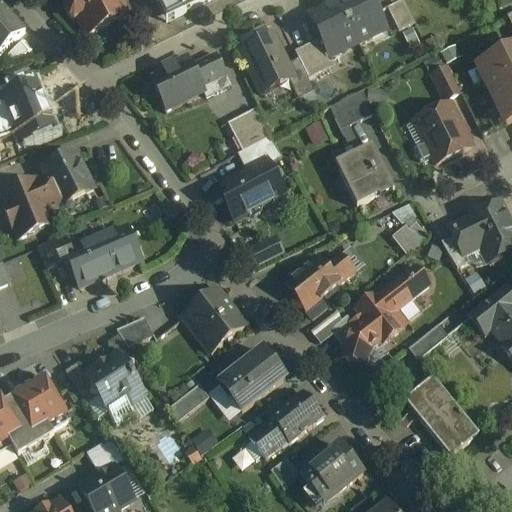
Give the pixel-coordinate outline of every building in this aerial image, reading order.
[(118,0),(66,0),(69,5),(63,9),(69,22),(73,23),(79,21),(88,39),(128,19),(118,0)] [(167,0),(174,13),(190,6),(193,5),(197,6),(203,3),(204,0),(167,0)] [(367,0),(344,0),(336,4),(357,47),(372,40),(369,34),(381,28),(367,0)] [(336,4),(321,11),(322,13),(309,19),(320,42),(326,54),(339,48),(342,54),(357,47),(336,4)] [(402,4),(386,12),(398,35),(414,27),(402,4)] [(0,55),(24,35),(0,6),(0,55)] [(273,40),(240,55),(261,97),(289,84),(293,82),(286,68),(273,40)] [(24,42),(5,59),(13,67),(32,51),(24,42)] [(320,42),(294,55),(297,62),(307,82),(330,71),(323,56),(326,54),(320,42)] [(511,52),(477,70),(484,85),(483,86),(496,113),(497,112),(505,128),(511,124),(511,52)] [(214,58),(190,70),(186,61),(159,74),(161,79),(152,84),(163,107),(161,108),(165,116),(173,112),(172,110),(202,95),(205,101),(230,88),(214,58)] [(307,82),(297,62),(286,68),(293,82),(289,84),(297,102),(313,95),(307,82)] [(460,97),(447,71),(431,79),(444,105),(460,97)] [(39,86),(0,105),(0,124),(12,119),(29,152),(64,134),(39,86)] [(361,94),(329,111),(335,123),(342,119),(348,130),(373,118),(361,94)] [(450,108),(414,126),(423,145),(415,148),(414,153),(419,165),(424,166),(432,162),(435,168),(470,150),(469,147),(470,144),(462,128),(459,127),(450,108)] [(254,113),(227,127),(242,156),(269,142),(254,113)] [(305,129),(314,147),(330,139),(321,121),(305,129)] [(237,158),(247,176),(267,166),(268,169),(282,162),(269,142),(242,156),(237,158)] [(371,149),(335,167),(356,211),(391,194),(392,196),(394,195),(371,149)] [(74,157),(42,174),(46,182),(60,211),(61,211),(93,194),(74,157)] [(230,202),(228,203),(226,209),(234,226),(248,219),(255,221),(260,219),(262,212),(285,200),(268,169),(267,166),(247,176),(223,189),(230,202)] [(39,183),(5,197),(7,201),(4,209),(5,212),(4,213),(11,231),(13,231),(18,244),(53,229),(48,216),(61,211),(60,211),(46,182),(40,184),(39,183)] [(511,232),(500,207),(449,232),(454,243),(460,255),(462,254),(478,246),(488,267),(511,254),(511,232)] [(415,223),(409,212),(402,216),(408,227),(415,223)] [(81,222),(68,227),(73,239),(85,233),(81,222)] [(96,245),(83,250),(81,246),(68,251),(64,241),(49,247),(58,268),(67,265),(79,292),(140,266),(126,231),(96,244),(96,245)] [(275,242),(249,254),(257,270),(283,257),(275,242)] [(454,243),(442,249),(456,273),(468,267),(462,254),(460,255),(454,243)] [(49,247),(37,252),(46,274),(58,268),(49,247)] [(355,276),(340,258),(325,270),(340,288),(355,276)] [(319,262),(291,284),(290,284),(284,289),(312,324),(327,312),(320,304),(340,288),(325,270),(319,262)] [(0,267),(0,291),(10,287),(2,267),(0,267)] [(359,320),(351,327),(346,320),(333,331),(337,335),(333,338),(344,352),(341,362),(364,369),(370,351),(378,344),(380,347),(408,325),(398,313),(410,303),(429,289),(414,271),(376,300),(375,298),(355,314),(359,320)] [(511,301),(504,291),(467,321),(484,342),(489,338),(511,366),(511,301)] [(220,298),(210,305),(205,304),(182,322),(209,357),(245,329),(220,298)] [(410,303),(398,313),(408,325),(420,316),(410,303)] [(144,322),(116,334),(128,352),(153,340),(144,322)] [(437,330),(408,353),(417,365),(447,341),(437,330)] [(262,355),(219,388),(241,416),(284,383),(262,355)] [(84,378),(82,379),(97,400),(108,416),(116,428),(133,417),(128,409),(137,403),(138,403),(143,399),(131,381),(132,377),(128,376),(116,357),(84,378)] [(97,400),(82,379),(84,378),(76,368),(64,375),(83,404),(91,399),(97,400)] [(11,401),(3,406),(0,401),(0,457),(12,451),(17,460),(53,439),(51,435),(70,424),(44,381),(11,401)] [(478,439),(432,382),(404,405),(450,462),(478,439)] [(198,389),(168,413),(177,426),(208,402),(198,389)] [(302,396),(268,423),(270,425),(248,443),(251,446),(245,451),(255,465),(262,460),(264,464),(286,447),(288,449),(322,421),(302,396)] [(200,455),(213,447),(204,434),(192,443),(200,455)] [(109,444),(86,458),(92,468),(116,454),(109,444)] [(339,449),(321,464),(319,462),(298,478),(310,493),(310,492),(323,507),(322,508),(323,509),(362,478),(339,449)] [(116,454),(92,468),(98,479),(113,471),(123,465),(116,454)] [(286,462),(270,474),(282,493),(295,483),(291,478),(296,474),(286,462)] [(98,479),(78,491),(90,511),(121,511),(133,505),(113,471),(98,479)]
